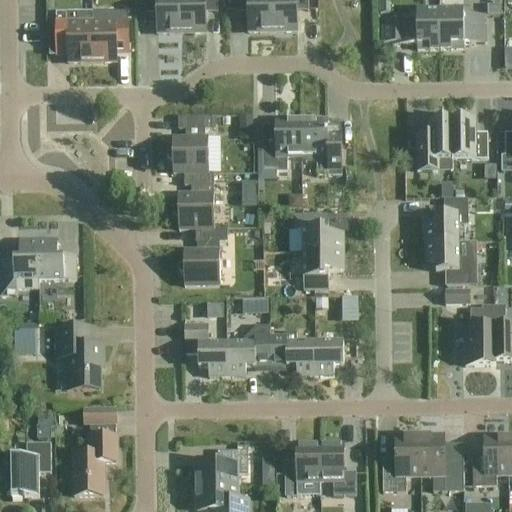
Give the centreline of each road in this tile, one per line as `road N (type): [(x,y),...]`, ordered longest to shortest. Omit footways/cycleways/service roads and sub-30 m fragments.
road 1 (residential): [(142,97),(174,92),(219,66),(307,64),(365,91),(511,90)]
road 2 (residential): [(144,410),(387,408)]
road 3 (residential): [(387,408),(382,221)]
road 4 (residential): [(144,410),(142,294),(137,263),(118,238)]
road 5 (residential): [(118,238),(140,207),(142,97)]
road 6 (residential): [(142,97),(7,95)]
road 7 (residential): [(118,238),(68,192),(37,179),(8,179)]
road 8 (residential): [(387,408),(511,406)]
